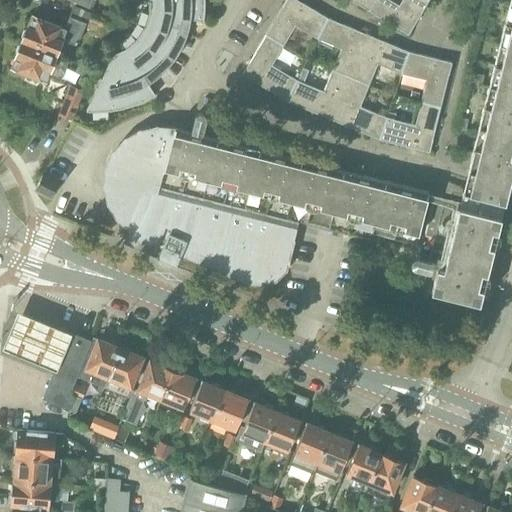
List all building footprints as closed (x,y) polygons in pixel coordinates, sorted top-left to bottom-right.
[(149,0),(149,13),(149,14),(145,27),(144,28),(137,39),(136,40),(126,49),(125,49),(114,54),(86,111),(101,112),(115,110),(129,107),(143,102),(155,95),(147,82),(147,83),(144,77),(152,71),(160,64),(166,56),(172,47),(177,38),(180,28),(182,18),(189,19),(203,21),(204,15),(205,8),(205,0),(204,0),(149,0)] [(317,39),(328,18),(297,0),(286,0),(265,35),(283,46),(295,26),(317,39)] [(350,0),(369,11),(374,0),(350,0)] [(429,0),(401,0),(399,5),(390,0),(374,0),(369,11),(408,35),(429,0)] [(463,191),(463,192),(505,203),(505,202),(505,201),(507,193),(510,181),(510,180),(511,173),(511,0),(510,0),(477,136),(470,161),(468,169),(468,170),(465,183),(463,190),(463,191)] [(103,9),(101,15),(112,20),(115,14),(103,9)] [(101,15),(92,12),(86,27),(94,31),(93,35),(105,39),(112,20),(101,15)] [(22,39),(21,42),(55,56),(61,40),(77,45),(86,22),(69,15),(64,28),(32,15),(27,28),(23,30),(20,36),(22,39)] [(328,18),(317,39),(341,49),(332,70),(350,78),(367,34),(328,18)] [(401,74),(408,51),(367,34),(350,78),(369,86),(377,64),(401,74)] [(283,46),(265,35),(242,74),(286,101),(297,80),(272,65),(283,46)] [(68,60),(55,56),(21,42),(20,44),(17,45),(14,51),(16,56),(10,68),(45,82),(47,76),(60,81),(68,60)] [(426,80),(421,103),(440,109),(452,62),(408,51),(401,74),(426,80)] [(79,65),(76,73),(88,78),(91,70),(79,65)] [(303,69),(298,80),(303,82),(308,71),(303,69)] [(297,80),(286,101),(333,120),(350,78),(332,70),(324,91),(303,82),(298,80),(297,80)] [(369,86),(350,78),(333,120),(380,140),(387,117),(386,117),(383,115),(361,106),(369,86)] [(69,84),(58,115),(72,120),(84,90),(69,84)] [(387,117),(380,140),(430,152),(440,109),(421,103),(416,124),(395,119),(387,117)] [(195,117),(193,125),(204,127),(206,120),(206,118),(206,117),(205,116),(204,115),(203,114),(202,114),(201,113),(199,113),(198,114),(197,115),(196,116),(195,117)] [(105,170),(103,187),(103,188),(105,193),(107,204),(108,206),(109,207),(116,220),(117,221),(130,232),(131,232),(146,240),(163,247),(158,257),(175,265),(180,254),(245,283),(247,283),(260,285),(261,285),(275,281),(276,280),(286,271),(287,270),(287,269),(298,223),(298,222),(179,193),(160,188),(175,128),(157,126),(139,130),(124,140),(112,152),(112,154),(105,169),(105,170)] [(175,128),(160,188),(179,193),(298,222),(298,223),(300,224),(300,223),(303,224),(309,225),(309,226),(311,226),(319,228),(321,228),(321,229),(323,229),(333,231),(333,232),(334,232),(344,234),(344,235),(346,235),(356,237),(356,238),(358,238),(366,239),(371,241),(372,240),(373,233),(395,239),(397,229),(418,234),(427,200),(429,193),(429,192),(384,180),(380,179),(367,176),(364,176),(363,175),(344,170),(342,170),(302,160),(301,159),(260,149),(259,149),(218,139),(217,138),(197,133),(196,133),(191,132),(175,128)] [(35,189),(51,197),(59,181),(43,173),(35,189)] [(479,304),(501,218),(433,201),(424,235),(434,238),(429,257),(419,256),(417,257),(416,258),(415,260),(415,261),(415,262),(416,264),(417,265),(426,269),(421,289),(479,304)] [(42,399),(64,409),(67,402),(70,395),(77,376),(91,340),(90,340),(69,332),(42,399)] [(77,376),(104,387),(108,377),(119,348),(118,345),(112,342),(109,343),(91,336),(90,340),(91,340),(77,376)] [(124,349),(119,348),(108,377),(104,387),(127,397),(143,357),(134,354),(132,351),(127,348),(124,349)] [(149,393),(159,397),(170,367),(169,365),(164,362),(161,363),(149,358),(137,388),(133,390),(121,419),(136,425),(139,416),(143,415),(146,408),(143,401),(146,400),(149,393)] [(177,370),(170,367),(159,397),(182,407),(195,377),(186,373),(184,371),(179,369),(177,370)] [(189,409),(211,419),(223,388),(221,387),(220,384),(215,382),(212,384),(201,379),(189,409)] [(71,396),(75,397),(81,398),(86,388),(75,384),(71,396)] [(227,390),(223,388),(211,419),(235,428),(247,398),(235,393),(234,390),(231,389),(227,390)] [(67,402),(64,409),(69,411),(75,397),(71,396),(70,395),(67,402)] [(75,397),(69,411),(75,413),(81,398),(75,397)] [(260,451),(264,440),(275,410),(274,410),(273,407),(268,404),(265,406),(253,401),(243,426),(241,425),(234,441),(260,451)] [(276,410),(275,410),(264,440),(286,449),(298,419),(289,416),(288,412),(283,410),(280,412),(276,410)] [(183,415),(179,425),(187,428),(191,418),(183,415)] [(89,428),(94,430),(114,439),(114,438),(119,426),(94,417),(89,428)] [(313,474),(313,471),(312,470),(316,461),(328,431),(327,431),(325,428),(321,426),(318,427),(305,422),(293,452),(294,452),(289,464),(313,474)] [(114,438),(114,439),(124,443),(129,431),(119,426),(114,438)] [(18,430),(16,455),(52,458),(53,444),(62,445),(63,434),(41,432),(25,430),(18,430)] [(333,433),(328,431),(316,461),(312,470),(313,471),(336,480),(352,440),(342,436),(340,433),(336,432),(333,433)] [(231,446),(235,436),(226,433),(222,442),(231,446)] [(172,446),(159,441),(153,456),(166,461),(172,446)] [(351,485),(364,491),(368,482),(380,452),(378,448),(373,446),(370,448),(357,443),(345,472),(354,476),(351,485)] [(368,482),(364,491),(388,500),(391,492),(404,462),(380,452),(368,482)] [(52,458),(16,455),(14,480),(60,484),(62,459),(52,458)] [(223,470),(218,482),(244,493),(249,480),(223,470)] [(416,511),(424,511),(435,486),(434,485),(434,481),(427,478),(422,481),(412,476),(401,505),(416,511)] [(106,479),(94,478),(93,487),(105,488),(106,479)] [(251,511),(239,509),(243,492),(189,478),(180,511),(251,511)] [(60,484),(14,480),(12,506),(48,509),(48,499),(58,500),(60,484)] [(269,503),(273,491),(251,483),(247,494),(269,503)] [(445,490),(435,486),(424,511),(452,511),(459,495),(457,495),(456,490),(449,487),(445,490)] [(460,496),(459,495),(452,511),(477,511),(480,504),(471,500),(470,496),(464,493),(460,496)] [(279,510),(280,507),(283,499),(273,495),(269,506),(279,510)] [(61,511),(73,511),(74,502),(62,501),(61,511)]
